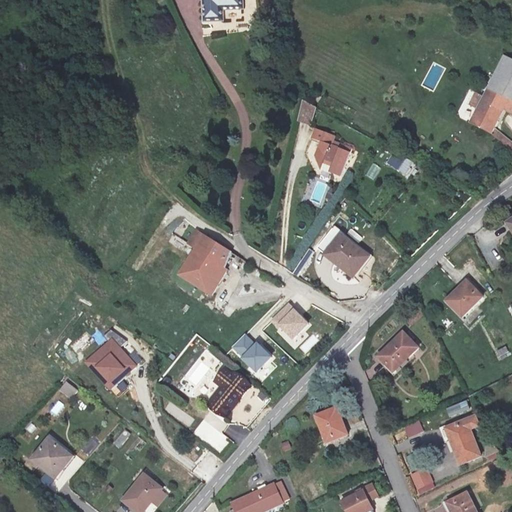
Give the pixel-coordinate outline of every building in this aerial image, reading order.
[(203,0),(205,19),(224,18),(224,8),(244,7),(243,0),(203,0)] [(511,58),(504,55),(482,97),(473,92),(467,103),(477,108),(469,123),(476,126),(487,130),(490,132),(510,153),(511,150),(511,143),(493,129),(504,108),(511,112),(511,58)] [(312,124),(318,104),(303,100),(297,120),(312,124)] [(329,135),(309,129),(306,141),(316,144),(312,158),(318,171),(316,176),(326,179),(328,174),(339,177),(347,148),(337,145),(335,149),(326,147),(329,135)] [(393,159),(388,168),(403,176),(408,168),(393,159)] [(366,176),(374,180),(381,167),(373,163),(366,176)] [(511,224),(511,218),(503,207),(474,230),(486,245),(511,224)] [(233,248),(185,222),(177,237),(197,247),(183,274),(212,292),(227,268),(223,265),(233,248)] [(363,252),(340,234),(325,253),(351,274),(358,266),(354,263),(363,252)] [(182,260),(160,246),(154,256),(175,270),(182,260)] [(302,273),(315,252),(309,248),(296,269),(302,273)] [(484,296),(467,281),(446,303),(463,319),(484,296)] [(290,305),(274,321),(294,340),(310,324),(290,305)] [(86,333),(73,345),(80,353),(93,341),(86,333)] [(422,349),(408,333),(380,357),(395,374),(422,349)] [(89,364),(113,391),(138,368),(113,342),(89,364)] [(501,360),(511,354),(506,346),(496,352),(501,360)] [(130,355),(139,365),(144,360),(135,350),(130,355)] [(221,385),(205,402),(205,406),(220,420),(248,391),(225,369),(215,380),(221,385)] [(61,390),(71,399),(78,391),(67,382),(61,390)] [(57,400),(50,413),(57,417),(65,405),(57,400)] [(468,401),(447,407),(449,417),(471,411),(468,401)] [(347,435),(335,406),(314,416),(326,444),(347,435)] [(445,428),(450,439),(472,429),(481,426),(476,415),(445,428)] [(409,438),(424,431),(420,421),(404,427),(409,438)] [(120,448),(131,434),(125,429),(114,444),(120,448)] [(472,429),(450,439),(462,466),(484,457),(472,429)] [(54,477),(72,454),(48,436),(30,459),(54,477)] [(289,441),(281,443),(283,451),(292,448),(289,441)] [(410,474),(419,494),(436,487),(427,467),(410,474)] [(141,511),(151,500),(158,506),(167,495),(161,489),(162,488),(144,472),(120,500),(134,511),(141,511)] [(253,511),(283,497),(275,479),(227,502),(232,511),(253,511)] [(366,511),(374,508),(364,491),(344,502),(349,511),(366,511)] [(477,511),(467,491),(447,501),(452,511),(477,511)]
